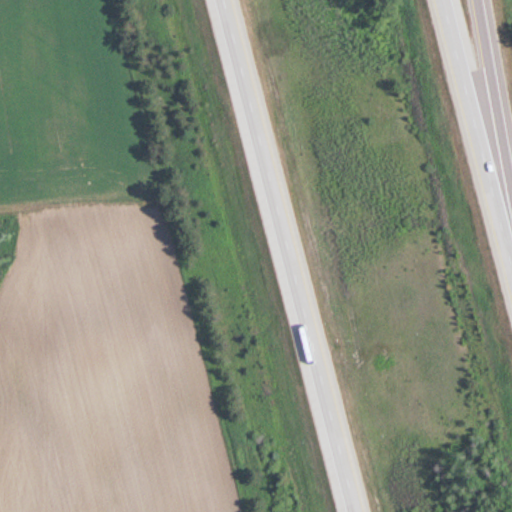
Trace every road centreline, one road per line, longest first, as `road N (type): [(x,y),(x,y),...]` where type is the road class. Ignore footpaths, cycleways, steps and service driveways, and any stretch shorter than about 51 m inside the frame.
road 1 (motorway): [(228,0),(360,511)]
road 2 (motorway): [(511,240),(449,0)]
road 3 (motorway): [(511,209),(477,0)]
